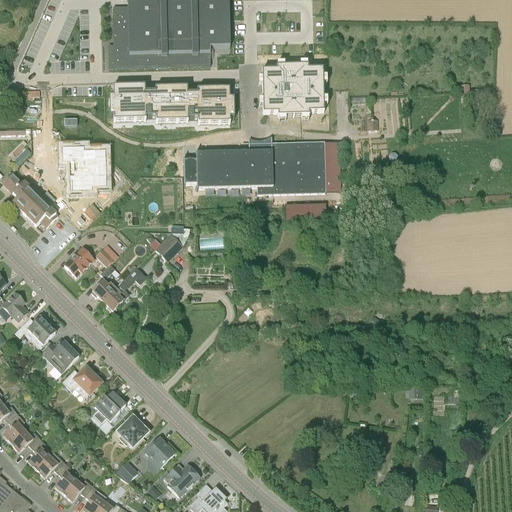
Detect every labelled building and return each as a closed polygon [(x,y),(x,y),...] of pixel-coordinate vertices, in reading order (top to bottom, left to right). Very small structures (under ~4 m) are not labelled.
[(228,0),(152,0),(152,1),(128,1),(128,9),(113,9),(113,19),(115,47),(112,47),(113,70),(211,68),(210,48),(224,48),(230,48),(228,0)] [(277,71),(262,71),(263,115),(278,115),(278,118),(309,117),(309,114),(324,113),(323,70),(308,70),(308,66),(276,67),(277,71)] [(460,88),(461,99),(470,98),(469,87),(460,88)] [(230,95),(230,90),(198,91),(198,93),(188,94),(188,89),(156,90),(156,92),(146,92),(146,88),(114,88),(114,93),(109,93),(110,114),(114,113),(114,123),(147,122),(147,117),(156,117),(157,124),(189,123),(189,119),(199,118),(199,126),(231,125),(231,115),(235,115),(235,95),(230,95)] [(23,118),(35,120),(38,96),(26,94),(23,118)] [(369,119),(369,122),(366,123),(367,133),(378,133),(377,122),(374,122),(374,119),(369,119)] [(24,143),(12,154),(15,157),(27,145),(24,143)] [(183,187),(197,187),(197,191),(257,190),(257,198),(325,196),(326,186),(325,145),(251,146),(251,154),(196,155),(196,162),(183,163),(183,187)] [(61,153),(61,167),(72,166),(72,179),(68,180),(69,185),(71,185),(71,196),(92,195),(92,191),(106,191),(106,179),(104,179),(104,170),(106,170),(105,155),(95,155),(95,153),(84,154),(84,150),(71,150),(71,152),(61,153)] [(26,151),(14,163),(18,168),(31,155),(26,151)] [(7,180),(2,185),(10,192),(17,200),(15,202),(13,205),(25,216),(36,228),(40,224),(44,227),(47,230),(52,224),(58,219),(58,218),(48,208),(36,196),(24,184),(16,177),(15,178),(13,175),(12,175),(7,180)] [(326,205),(285,206),(286,221),(327,220),(326,205)] [(172,235),(170,237),(156,252),(168,264),(178,254),(183,249),(189,238),(190,231),(183,231),(183,236),(172,235)] [(155,240),(150,236),(146,241),(150,245),(155,240)] [(64,268),(73,277),(77,280),(94,263),(83,251),(64,268)] [(107,270),(110,267),(115,263),(103,251),(95,259),(107,270)] [(110,267),(107,270),(100,277),(105,281),(114,272),(110,267)] [(113,313),(123,303),(124,303),(129,298),(124,293),(134,283),(139,288),(146,281),(135,270),(126,280),(115,291),(103,303),(108,308),(106,310),(110,314),(112,313),(113,313)] [(97,298),(103,303),(115,291),(110,285),(108,287),(103,283),(92,293),(93,294),(92,295),(96,300),(97,298)] [(12,317),(19,324),(28,314),(21,308),(25,304),(15,295),(2,309),(11,318),(12,317)] [(38,351),(43,346),(43,347),(56,335),(40,320),(35,325),(30,320),(15,336),(20,340),(23,337),(38,351)] [(57,350),(53,346),(42,356),(62,376),(79,359),(64,343),(57,350)] [(89,397),(90,397),(102,385),(86,370),(79,377),(75,372),(62,385),(70,393),(73,390),(84,402),(89,397)] [(424,389),(408,390),(408,400),(424,400),(424,389)] [(107,421),(110,424),(120,415),(119,415),(126,408),(112,395),(105,401),(104,400),(95,409),(98,413),(93,418),(102,426),(107,421)] [(0,423),(4,420),(8,425),(18,417),(11,409),(6,411),(2,407),(0,408),(0,423)] [(3,437),(11,446),(25,433),(21,429),(25,424),(18,417),(8,425),(12,429),(3,437)] [(117,434),(133,450),(148,434),(140,426),(143,424),(135,417),(117,434)] [(29,438),(25,433),(11,446),(19,455),(28,447),(32,451),(41,442),(34,435),(29,438)] [(175,456),(160,441),(159,440),(145,454),(161,470),(175,456)] [(28,464),(36,472),(54,455),(50,459),(41,451),(45,447),(41,442),(32,451),(36,456),(28,464)] [(88,454),(94,448),(89,442),(83,448),(88,454)] [(66,466),(54,455),(36,472),(45,481),(53,472),(57,476),(66,466)] [(127,465),(115,476),(128,486),(138,476),(127,465)] [(54,489),(63,497),(76,482),(67,475),(71,470),(66,466),(57,476),(62,480),(54,489)] [(167,488),(179,500),(200,480),(188,467),(184,471),(179,466),(163,481),(168,486),(167,488)] [(0,510),(15,493),(5,485),(6,483),(0,478),(0,510)] [(80,495),(85,499),(93,489),(85,483),(80,486),(76,482),(63,497),(72,504),(80,495)] [(189,509),(191,511),(201,511),(202,511),(203,511),(226,511),(223,509),(228,505),(217,495),(216,497),(213,494),(213,493),(212,493),(206,487),(196,497),(198,499),(189,509)] [(151,497),(156,492),(152,488),(147,493),(151,497)] [(82,511),(97,511),(103,504),(107,499),(97,493),(93,489),(85,499),(90,503),(82,511)] [(28,511),(31,507),(15,493),(0,510),(0,511),(14,511),(15,511),(16,511),(28,511)]
